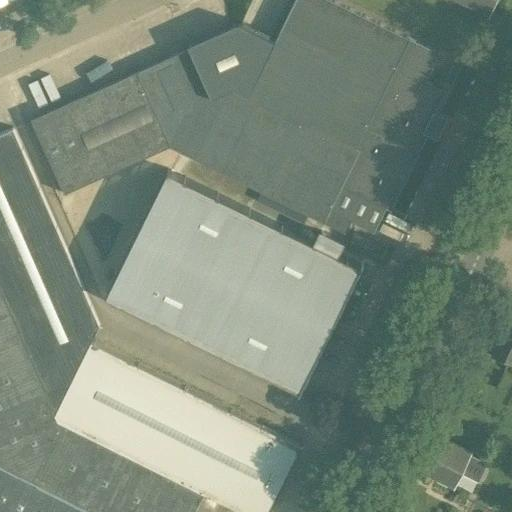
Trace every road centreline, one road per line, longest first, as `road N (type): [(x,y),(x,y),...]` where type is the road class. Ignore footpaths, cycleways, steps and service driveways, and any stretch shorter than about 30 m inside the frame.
road 1 (secondary): [(337,511),(511,166)]
road 2 (unclassified): [(0,65),(151,0)]
